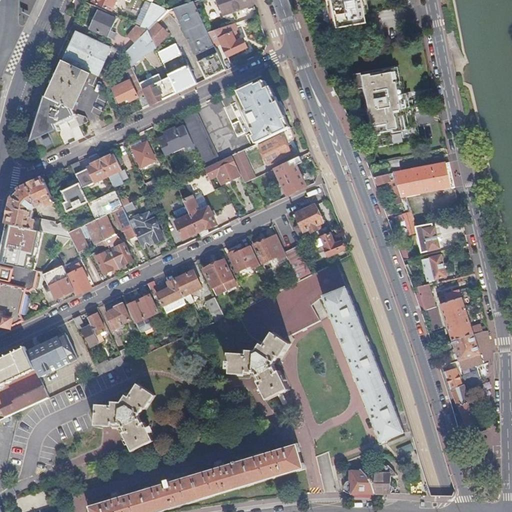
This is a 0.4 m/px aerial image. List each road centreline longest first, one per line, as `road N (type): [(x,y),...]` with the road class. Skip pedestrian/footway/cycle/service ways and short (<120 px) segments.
road 1 (residential): [(430,0),(503,341),(507,511)]
road 2 (primary): [(479,511),(467,498),(404,298),(342,138),(304,68)]
road 3 (primary): [(455,511),(304,68)]
road 4 (residential): [(0,344),(318,194)]
road 5 (residential): [(0,177),(36,175),(298,49)]
road 6 (primary): [(55,0),(0,150)]
